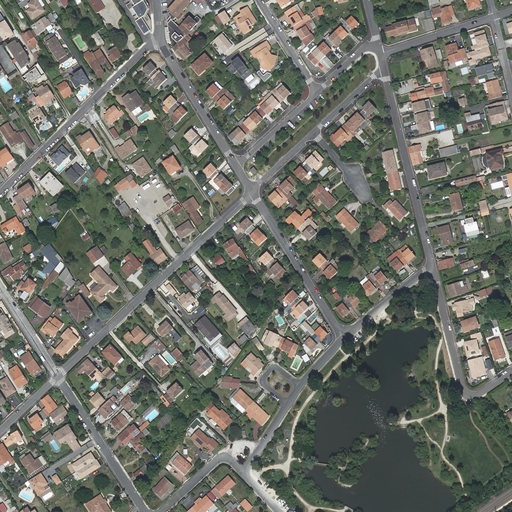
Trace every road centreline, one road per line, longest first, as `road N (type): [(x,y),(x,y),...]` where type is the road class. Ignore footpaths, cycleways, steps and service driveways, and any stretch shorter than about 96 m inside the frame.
road 1 (residential): [(58,376),(252,192)]
road 2 (residential): [(0,194),(159,37)]
road 3 (residential): [(384,69),(433,269)]
road 4 (residential): [(433,269),(462,387),(479,394),(511,372)]
road 5 (residential): [(252,192),(342,338)]
road 6 (residential): [(58,376),(146,511)]
road 7 (residential): [(159,37),(235,165)]
